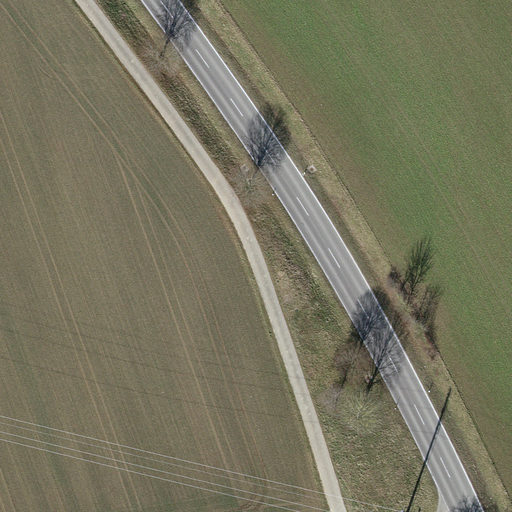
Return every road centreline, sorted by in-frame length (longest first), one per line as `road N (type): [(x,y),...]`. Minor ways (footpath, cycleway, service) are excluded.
road 1 (secondary): [(158,0),(304,204),(463,511)]
road 2 (track): [(83,0),(240,207),(340,511)]
